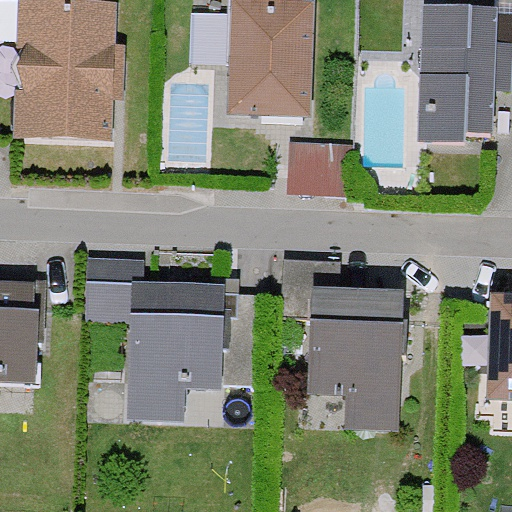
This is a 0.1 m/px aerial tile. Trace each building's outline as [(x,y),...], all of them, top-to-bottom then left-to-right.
[(0,0),(0,20),(10,21),(8,141),(101,142),(102,105),(113,106),(114,52),(104,51),(105,6),(53,5),(53,0),(0,0)] [(493,5),(423,4),(420,137),(465,139),(465,130),(493,131),(494,90),(510,90),(511,44),(492,43),(493,5)] [(305,12),(224,8),(219,117),(300,121),(305,12)] [(339,154),(287,152),(285,199),(337,202),(339,154)] [(216,392),(221,291),(139,288),(140,266),(84,263),(81,330),(124,332),(120,422),(178,424),(179,390),(216,392)] [(387,434),(393,297),(333,294),(334,269),(279,267),(277,321),(305,322),(301,400),(310,400),(309,431),(387,434)] [(36,343),(37,285),(0,284),(0,382),(26,383),(27,343),(36,343)] [(222,388),(262,390),(265,306),(230,304),(229,322),(225,322),(222,388)] [(511,407),(511,304),(485,304),(485,408),(511,407)]
